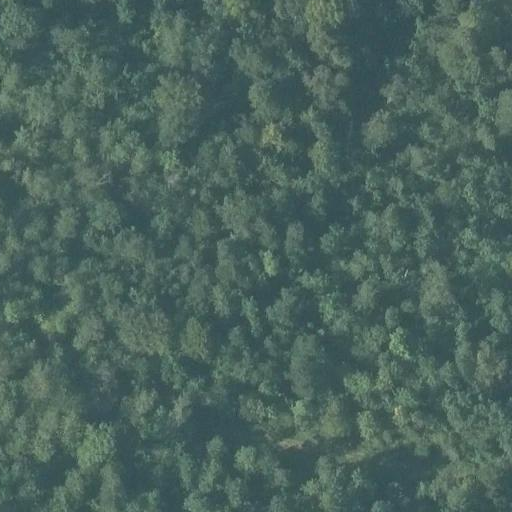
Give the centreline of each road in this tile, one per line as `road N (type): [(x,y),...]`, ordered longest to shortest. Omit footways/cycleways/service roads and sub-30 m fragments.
road 1 (track): [(105,409),(511,486)]
road 2 (track): [(105,409),(38,511)]
